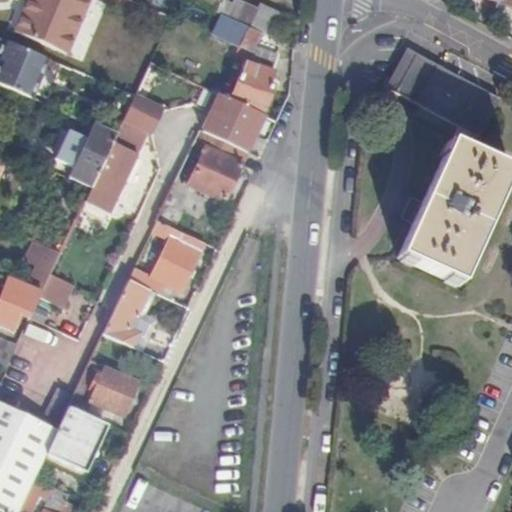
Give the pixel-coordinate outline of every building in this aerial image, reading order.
[(15,35),(67,58),(91,1),(89,0),(26,0),(29,1),(15,35)] [(219,11),(223,2),(218,0),(181,0),(182,0),(216,16),(219,11)] [(511,0),(499,0),(499,3),(496,10),(511,14),(511,0)] [(228,15),(219,11),(216,16),(236,25),(248,30),(261,36),(271,41),(282,18),(258,7),(256,12),(234,2),(228,15)] [(228,43),(239,49),(248,30),(236,25),(228,43)] [(254,50),(261,36),(248,30),(239,49),(248,54),(229,104),(261,119),(264,111),(265,111),(273,90),(269,88),(273,76),(272,74),(277,59),(254,50)] [(0,88),(22,98),(32,102),(35,97),(50,64),(3,44),(0,49),(0,88)] [(480,141),(500,103),(409,54),(401,69),(405,71),(392,95),(460,131),(476,139),(480,141)] [(245,158),(263,120),(261,119),(229,104),(212,95),(205,112),(206,114),(210,116),(201,136),(222,146),(245,158)] [(164,112),(135,99),(134,100),(116,138),(90,192),(84,207),(107,218),(147,136),(152,138),(164,112)] [(74,172),(68,182),(90,192),(116,138),(94,129),(87,143),(68,135),(55,164),(74,172)] [(469,155),(476,139),(460,131),(451,146),(469,155)] [(222,206),(245,158),(222,146),(216,159),(204,153),(186,188),(222,206)] [(511,178),(511,173),(469,155),(451,146),(399,261),(462,289),(511,178)] [(169,197),(174,186),(163,181),(142,227),(153,232),(156,225),(169,197)] [(78,191),(61,184),(57,194),(73,202),(78,191)] [(180,202),(169,197),(156,225),(167,230),(180,202)] [(153,232),(151,237),(169,245),(151,282),(133,274),(128,285),(148,294),(161,300),(166,290),(180,296),(203,249),(167,230),(156,225),(153,232)] [(38,270),(29,290),(42,295),(49,279),(60,256),(35,246),(26,265),(38,270)] [(40,297),(38,301),(62,312),(72,289),(49,279),(42,295),(40,297)] [(21,318),(29,322),(38,301),(40,297),(6,283),(0,297),(0,329),(13,335),(21,318)] [(135,323),(148,294),(128,285),(101,339),(136,355),(148,329),(135,323)] [(0,371),(4,373),(16,349),(0,342),(0,371)] [(96,368),(89,365),(84,375),(92,378),(96,368)] [(105,371),(88,405),(91,406),(110,414),(122,419),(137,386),(105,371)] [(75,414),(92,378),(84,375),(67,411),(75,414)] [(110,414),(91,406),(89,411),(108,420),(110,414)] [(33,482),(44,460),(56,434),(0,407),(0,511),(19,511),(29,492),(33,482)] [(80,476),(104,428),(75,414),(67,411),(56,434),(44,460),(80,476)] [(33,482),(29,492),(33,494),(24,511),(32,511),(39,497),(48,501),(42,511),(73,511),(62,507),(66,498),(33,482)]
